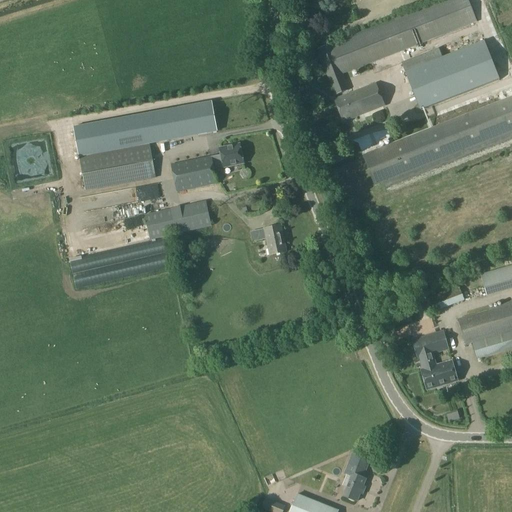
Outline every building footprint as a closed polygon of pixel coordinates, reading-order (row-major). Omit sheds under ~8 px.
[(342,75),(477,22),(468,0),(443,0),(330,45),(330,44),(317,50),(335,96),(348,91),(342,75)] [(484,42),(405,73),(420,112),(500,81),(484,42)] [(343,123),(384,107),(376,84),(334,100),(343,123)] [(383,183),(385,189),(511,139),(511,98),(363,157),(374,186),(383,183)] [(211,102),(74,128),(79,157),(149,144),(217,132),(211,102)] [(149,144),(79,157),(85,191),(155,178),(149,144)] [(217,184),(214,170),(243,164),(239,145),(220,149),(221,155),(171,166),(177,193),(217,184)] [(0,221),(10,219),(5,191),(0,191),(0,221)] [(44,195),(7,200),(10,221),(47,216),(44,195)] [(150,241),(212,227),(206,202),(144,216),(150,241)] [(102,208),(76,214),(79,230),(84,230),(99,227),(103,227),(112,225),(115,239),(117,212),(126,210),(102,208)] [(269,256),(286,253),(281,226),(250,233),(252,243),(266,240),(269,256)] [(486,297),(511,289),(511,265),(480,275),(486,297)] [(428,299),(434,313),(464,301),(464,300),(470,298),(465,285),(458,287),(428,299)] [(411,298),(415,311),(423,309),(419,296),(411,298)] [(511,303),(457,320),(465,346),(472,344),(477,360),(511,350),(511,303)] [(434,350),(435,354),(448,350),(443,332),(423,338),(425,345),(428,345),(429,351),(434,350)] [(433,354),(435,354),(434,350),(429,351),(428,345),(425,345),(423,338),(412,341),(417,359),(419,358),(422,370),(436,366),(433,354)] [(436,366),(422,370),(421,371),(427,391),(457,382),(452,362),(436,366)] [(369,461),(352,455),(344,474),(351,476),(343,496),(357,502),(360,494),(362,494),(365,488),(362,487),(365,480),(362,479),(369,461)] [(329,494),(333,480),(322,477),(318,491),(329,494)] [(336,511),(338,511),(297,493),(289,511),(336,511)] [(281,511),(284,505),(265,497),(262,507),(274,511),(281,511)]
